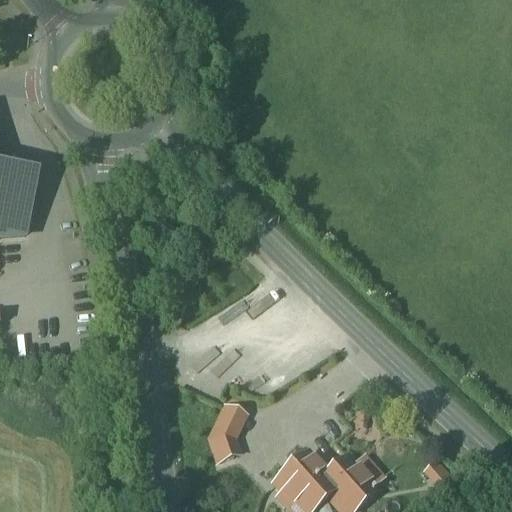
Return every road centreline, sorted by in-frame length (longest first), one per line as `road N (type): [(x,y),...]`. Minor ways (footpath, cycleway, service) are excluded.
road 1 (tertiary): [(511,474),(154,129)]
road 2 (tertiary): [(97,144),(148,355),(168,511)]
road 3 (tertiary): [(154,129),(173,96),(168,58),(142,30),(112,22)]
road 4 (tertiary): [(70,37),(57,52),(49,90),(64,125),(97,144)]
